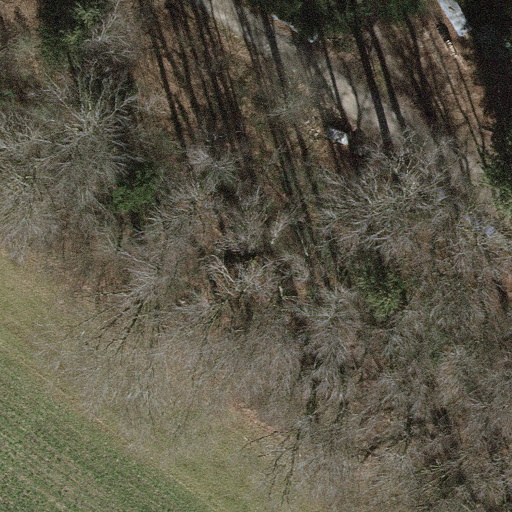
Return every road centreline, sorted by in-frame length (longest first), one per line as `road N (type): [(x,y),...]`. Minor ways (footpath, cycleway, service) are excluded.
road 1 (track): [(421,145),(195,0)]
road 2 (track): [(511,365),(414,450),(378,511)]
road 3 (track): [(364,0),(421,145)]
